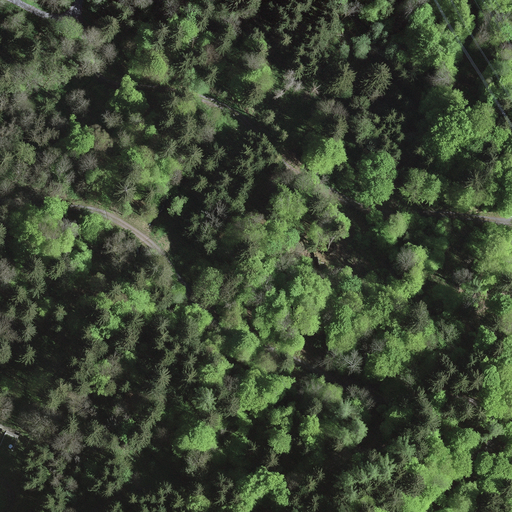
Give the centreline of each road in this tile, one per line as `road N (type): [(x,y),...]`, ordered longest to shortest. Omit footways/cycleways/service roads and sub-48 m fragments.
road 1 (track): [(0,200),(116,218),(154,244),(196,304),(285,351),(381,384),(484,396),(493,405),(486,429),(405,437),(279,478),(144,485),(86,511)]
road 2 (track): [(75,12),(94,71),(121,90),(211,99),(288,169),(357,207),(511,222)]
